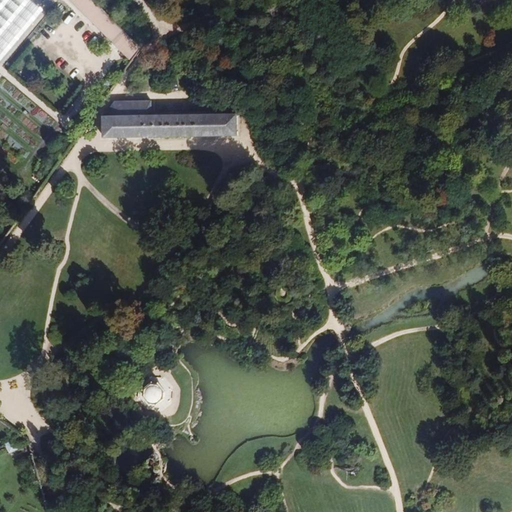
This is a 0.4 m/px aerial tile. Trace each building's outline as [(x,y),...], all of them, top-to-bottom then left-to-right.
[(0,0),(0,62),(50,0),(0,0)] [(70,0),(130,59),(141,47),(94,0),(70,0)] [(106,116),(101,116),(101,138),(234,137),(232,116),(155,116),(155,102),(115,101),(106,116)] [(152,383),(143,390),(143,397),(150,406),(156,406),(165,398),(166,392),(158,383),(152,383)] [(9,455),(18,450),(13,438),(3,443),(5,446),(9,455)]
